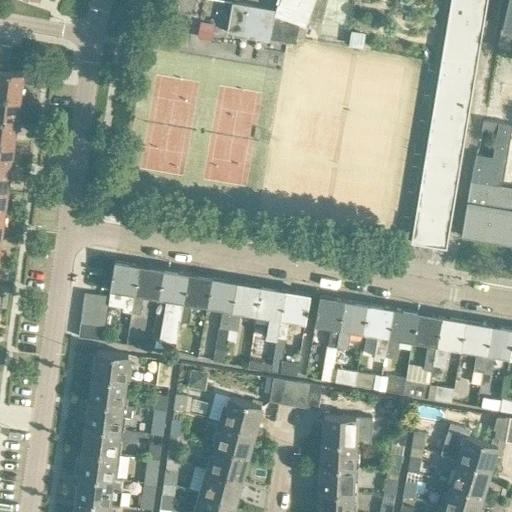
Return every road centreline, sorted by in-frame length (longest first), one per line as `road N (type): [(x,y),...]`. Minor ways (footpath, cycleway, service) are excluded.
road 1 (residential): [(511,304),(68,225)]
road 2 (unclassified): [(28,511),(68,225)]
road 3 (unclassified): [(68,225),(93,36)]
